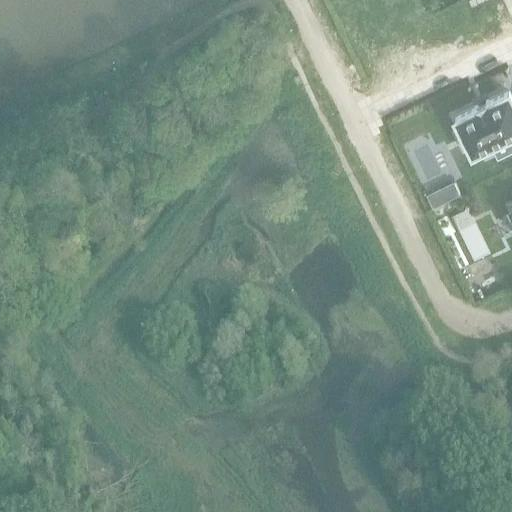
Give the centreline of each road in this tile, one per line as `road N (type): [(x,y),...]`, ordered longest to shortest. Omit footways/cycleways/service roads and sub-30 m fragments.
road 1 (residential): [(511,317),(471,323),(440,298),(296,0)]
road 2 (residential): [(511,39),(478,55),(463,21),(506,0)]
